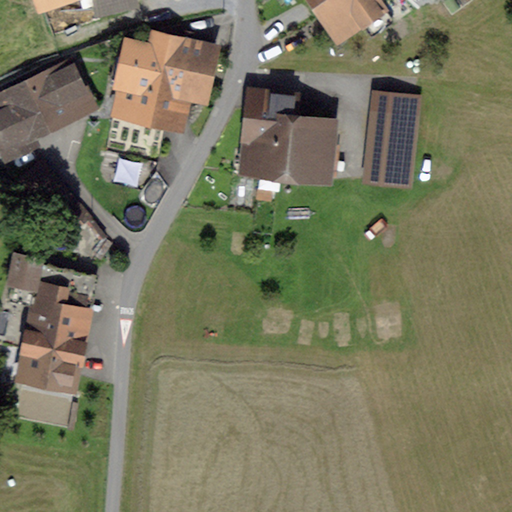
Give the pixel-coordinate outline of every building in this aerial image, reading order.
[(37,0),(41,9),(67,0),(37,0)] [(98,0),(100,14),(139,10),(137,0),(98,0)] [(379,9),(372,0),(319,0),(342,34),(379,9)] [(157,35),(150,65),(139,62),(140,60),(137,60),(136,62),(122,59),(116,80),(129,84),(124,105),(181,119),(186,97),(198,99),(211,48),(157,35)] [(15,85),(18,92),(0,100),(0,135),(8,153),(32,141),(27,131),(87,101),(70,67),(41,81),(37,74),(15,85)] [(293,96),(257,92),(250,162),(335,172),(337,147),(326,145),(330,111),(311,109),(309,123),(291,120),(293,96)] [(412,120),(375,116),(368,175),(406,179),(412,120)] [(22,177),(53,214),(74,196),(43,159),(22,177)] [(75,197),(59,211),(73,227),(88,213),(75,197)] [(18,257),(10,294),(40,300),(33,331),(27,330),(22,355),(28,356),(25,373),(76,383),(85,335),(79,334),(91,273),(18,257)]
